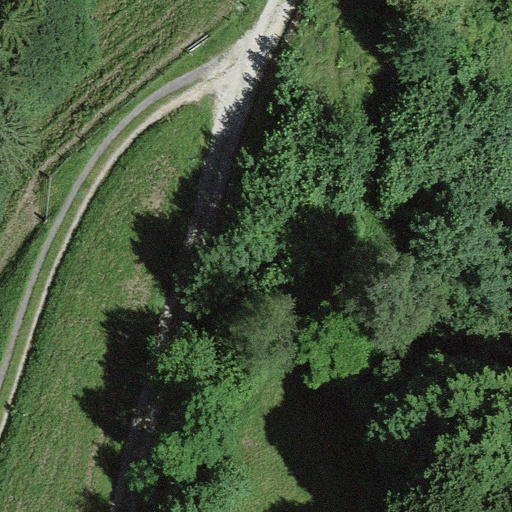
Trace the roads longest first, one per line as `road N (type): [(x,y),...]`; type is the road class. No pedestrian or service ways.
road 1 (track): [(129,511),(253,62),(284,0)]
road 2 (track): [(0,434),(85,185),(154,105),(253,62)]
